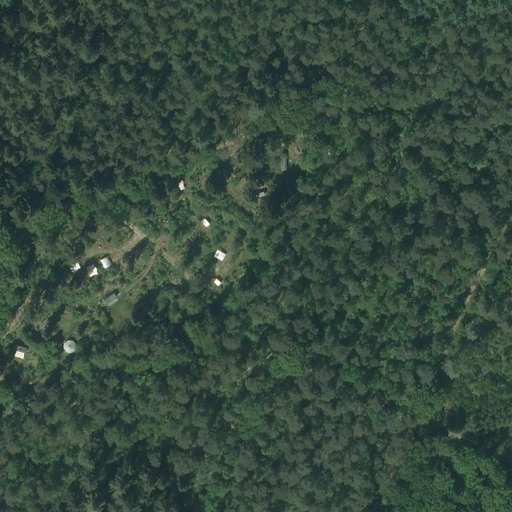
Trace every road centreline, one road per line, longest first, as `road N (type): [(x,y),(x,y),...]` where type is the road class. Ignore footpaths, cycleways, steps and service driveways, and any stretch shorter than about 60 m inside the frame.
road 1 (track): [(91,56),(240,64),(310,102),(511,181)]
road 2 (track): [(430,381),(408,383),(314,348),(279,347),(194,511)]
road 3 (track): [(0,236),(104,198),(310,102)]
road 4 (track): [(511,206),(373,511)]
road 5 (track): [(0,251),(32,148),(123,0)]
road 6 (track): [(240,64),(440,67),(511,89)]
road 7 (track): [(405,137),(511,268)]
